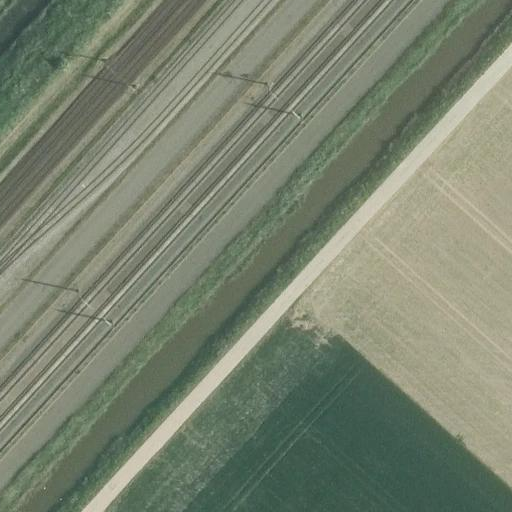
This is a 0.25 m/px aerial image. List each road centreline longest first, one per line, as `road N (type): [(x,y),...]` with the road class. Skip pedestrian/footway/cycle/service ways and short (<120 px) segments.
road 1 (track): [(93,511),(511,56)]
road 2 (track): [(134,0),(0,149)]
